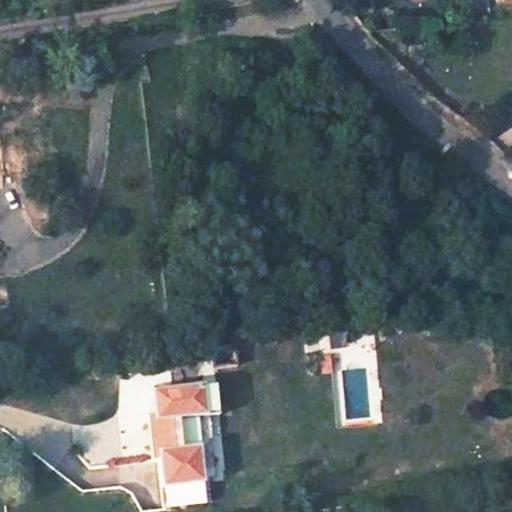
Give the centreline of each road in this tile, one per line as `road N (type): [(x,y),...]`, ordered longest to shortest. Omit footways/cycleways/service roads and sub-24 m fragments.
road 1 (residential): [(316,0),(451,136)]
road 2 (residential): [(0,31),(187,0)]
